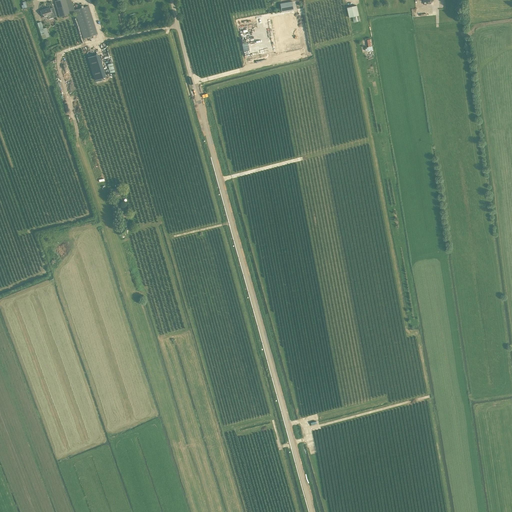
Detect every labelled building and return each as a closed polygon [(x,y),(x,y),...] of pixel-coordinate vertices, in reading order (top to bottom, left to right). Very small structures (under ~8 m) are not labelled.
[(60,17),(70,14),(65,0),(58,0),(55,1),(60,17)] [(292,2),(280,4),(281,12),(293,10),(292,2)] [(337,12),(335,12),(337,20),(341,19),(340,16),(347,14),(348,16),(353,15),(351,7),(347,8),(347,7),(347,5),(343,6),(343,7),(336,8),(337,12)] [(83,39),(97,34),(88,6),(74,10),(83,39)] [(42,10),(40,11),(41,14),(43,14),(44,17),(47,16),(48,19),(56,16),(53,7),(50,9),(49,8),(42,10)] [(294,16),(277,19),(280,39),(278,39),(281,54),(292,52),(291,48),(300,47),(294,16)] [(96,55),(88,57),(95,80),(103,78),(103,77),(106,76),(105,73),(102,74),(96,55)] [(119,210),(117,211),(119,216),(123,215),(123,213),(126,212),(124,207),(121,208),(120,206),(118,207),(119,210)]
